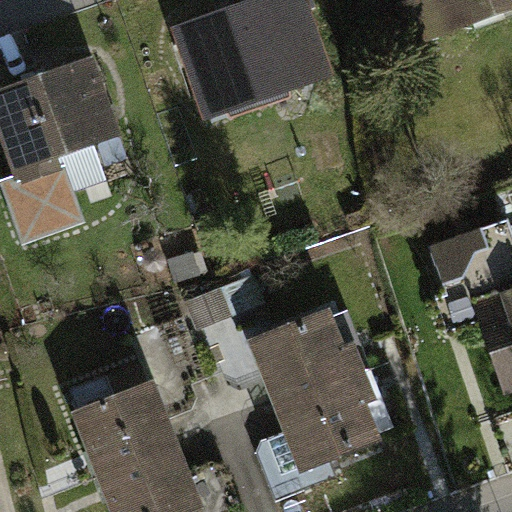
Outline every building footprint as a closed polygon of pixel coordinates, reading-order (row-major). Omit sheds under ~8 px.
[(312,0),(280,0),(186,37),(217,116),(339,68),(312,0)] [(511,0),(444,0),(458,35),(511,15),(511,0)] [(101,64),(0,99),(0,113),(20,170),(126,134),(101,64)] [(459,328),(482,320),(506,389),(511,386),(511,234),(508,222),(432,247),(459,328)] [(255,343),(280,405),(352,377),(327,315),(255,343)] [(377,440),(352,377),(280,405),(291,433),(269,442),(283,477),(377,440)] [(71,392),(103,475),(174,447),(150,386),(109,401),(101,380),(71,392)] [(191,511),(198,509),(174,447),(103,475),(118,511),(191,511)]
